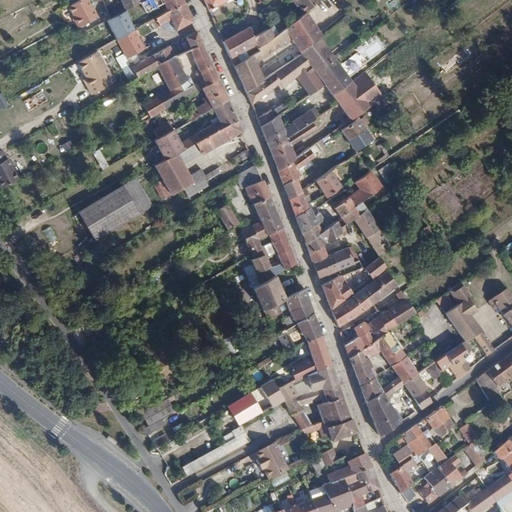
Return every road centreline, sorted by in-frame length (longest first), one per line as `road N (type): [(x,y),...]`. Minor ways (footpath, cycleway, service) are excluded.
road 1 (residential): [(371,447),(194,0)]
road 2 (residential): [(182,511),(66,330),(0,244)]
road 3 (secondary): [(0,380),(163,511)]
road 4 (residential): [(371,447),(511,344)]
